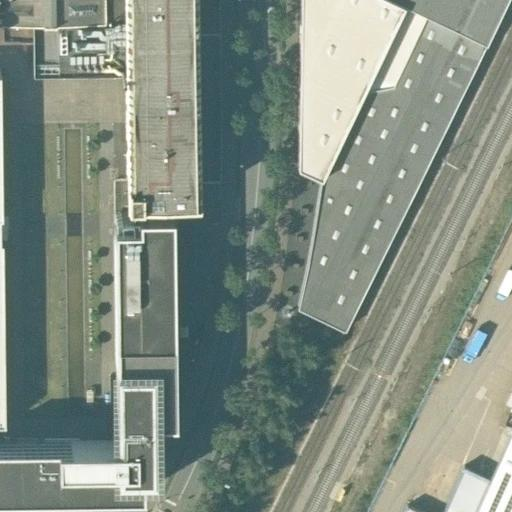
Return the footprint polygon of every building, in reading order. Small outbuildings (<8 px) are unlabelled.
[(124,0),(0,0),(0,21),(34,21),(34,71),(125,70),(124,0)] [(198,199),(195,0),(124,0),(125,70),(127,200),(173,199),(198,199)] [(300,0),(299,76),(297,165),(321,176),(365,88),(392,82),(426,12),(399,0),(300,0)] [(399,0),(426,12),(486,40),(505,0),(399,0)] [(426,12),(392,82),(365,88),(365,89),(321,176),(307,263),(298,306),(344,329),(392,233),(486,40),(426,12)] [(138,223),(114,224),(116,418),(154,418),(154,419),(175,419),(174,340),(173,235),(173,220),(173,211),(138,212),(138,223)] [(216,234),(173,235),(174,340),(205,340),(216,234)] [(117,441),(0,442),(0,493),(143,492),(143,473),(155,473),(154,419),(154,418),(116,418),(117,441)] [(511,511),(511,425),(489,477),(488,479),(473,511),(511,511)] [(442,511),(423,511),(407,505),(402,511),(473,511),(488,479),(489,477),(464,466),(442,511)]
